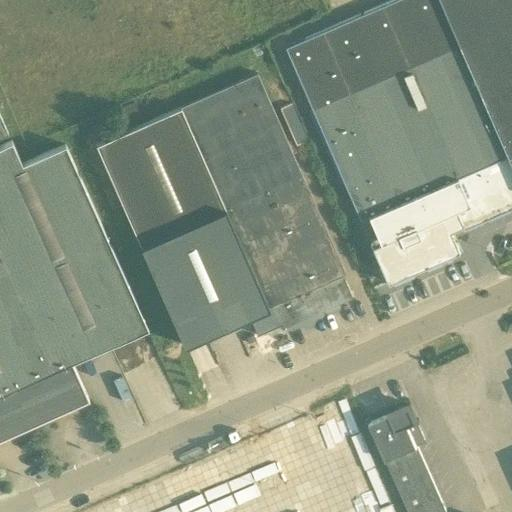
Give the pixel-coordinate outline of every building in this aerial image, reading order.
[(511,0),(390,0),(284,47),(359,218),(367,214),(378,240),(370,244),(386,280),(458,249),(448,228),(460,223),(462,228),(511,206),(511,0)] [(271,306),(281,329),(351,298),(341,275),(345,274),(257,73),(95,144),(183,344),(185,343),(178,327),(197,319),(204,335),(271,306)] [(12,140),(0,145),(0,437),(88,398),(61,339),(137,304),(65,143),(22,163),(12,140)] [(445,511),(416,445),(425,441),(416,422),(417,422),(410,405),(369,423),(408,511),(445,511)] [(312,511),(297,498),(294,482),(192,498),(192,494),(81,511),(312,511)]
